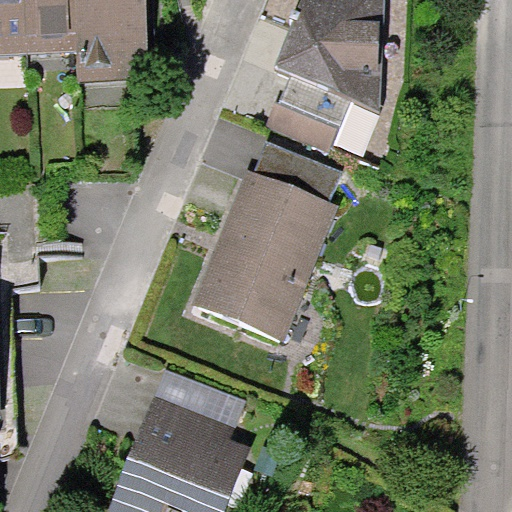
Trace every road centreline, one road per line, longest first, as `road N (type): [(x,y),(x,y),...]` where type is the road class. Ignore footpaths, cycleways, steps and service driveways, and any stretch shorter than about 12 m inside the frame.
road 1 (residential): [(249,0),(34,511)]
road 2 (residential): [(485,511),(501,0)]
